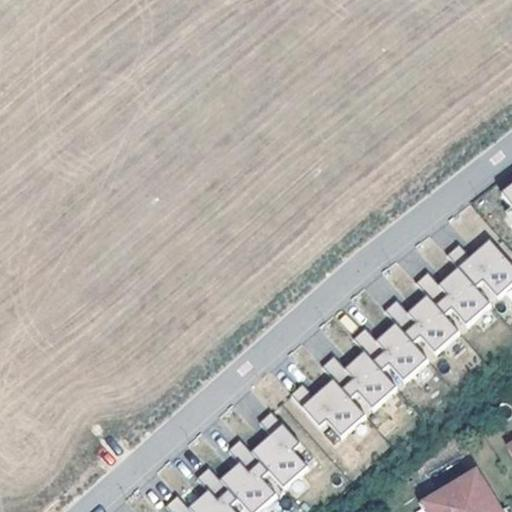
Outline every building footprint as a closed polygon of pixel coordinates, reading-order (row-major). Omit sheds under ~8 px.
[(511,185),(498,198),(511,214),(511,185)] [(490,241),(480,250),(483,253),(493,244),(490,241)] [(291,396),(320,429),(328,422),(342,438),(366,417),(352,400),(359,394),(373,410),(398,389),(383,372),(390,366),(405,382),(429,361),(414,344),(421,338),(436,354),(460,332),(445,316),(452,310),(467,326),(491,305),(476,288),(483,282),(498,298),(511,285),(511,265),(493,244),(483,253),(480,250),(471,258),(459,245),(447,256),(459,269),(462,272),(452,281),(449,278),(439,286),(428,273),(416,284),(427,297),(430,300),(420,309),(417,306),(408,314),(396,301),(384,312),(396,325),(399,328),(389,337),(386,334),(377,342),(365,329),(353,340),(365,353),(368,356),(358,365),(355,362),(346,370),(334,357),(322,368),(334,381),(337,384),(327,393),(324,390),(315,398),(303,385),(291,396)] [(459,269),(449,278),(452,281),(462,272),(459,269)] [(427,297),(417,306),(420,309),(430,300),(427,297)] [(396,325),(386,334),(389,337),(399,328),(396,325)] [(365,353),(355,362),(358,365),(368,356),(365,353)] [(334,381),(324,390),(327,393),(337,384),(334,381)] [(234,511),(232,508),(239,502),(247,511),(260,511),(278,497),(263,480),(270,474),(285,490),(309,469),(294,452),(301,446),(272,414),(260,424),(270,436),(261,444),(264,448),(254,457),(251,453),(239,440),(227,451),(239,464),(230,473),(233,476),(223,485),(220,482),(208,468),(196,479),(208,492),(199,500),(202,504),(192,511),(191,511),(189,510),(177,496),(165,507),(169,511),(234,511)] [(261,444),(251,453),(254,457),(264,448),(261,444)] [(230,473),(220,482),(223,485),(233,476),(230,473)] [(491,511),(473,483),(428,511),(491,511)] [(199,500),(189,510),(191,511),(192,511),(202,504),(199,500)]
